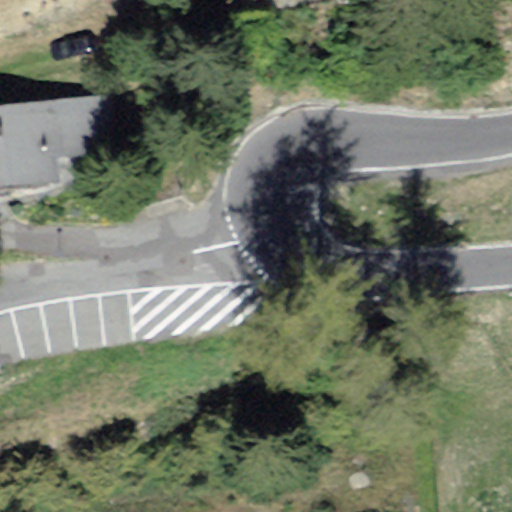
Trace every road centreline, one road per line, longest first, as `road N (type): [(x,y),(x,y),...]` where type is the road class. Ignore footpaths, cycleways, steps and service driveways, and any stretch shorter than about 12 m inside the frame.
road 1 (secondary): [(273,230),(268,195),(298,152),(325,143),(511,134)]
road 2 (residential): [(0,297),(273,230)]
road 3 (secondary): [(511,267),(336,275),(297,260),(273,230)]
